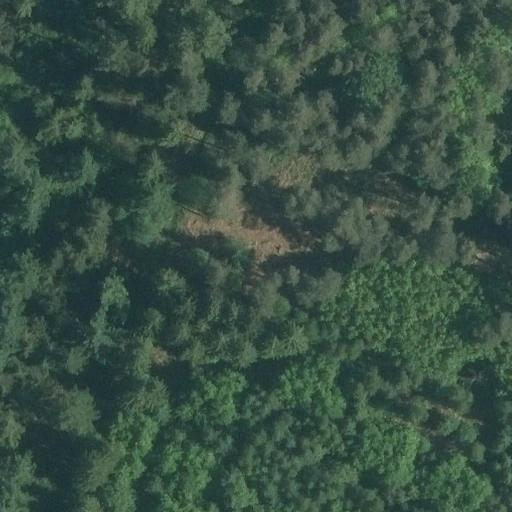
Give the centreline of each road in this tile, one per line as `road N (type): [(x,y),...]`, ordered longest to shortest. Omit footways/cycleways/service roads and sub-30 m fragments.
road 1 (track): [(44,511),(250,0)]
road 2 (track): [(170,198),(0,130)]
